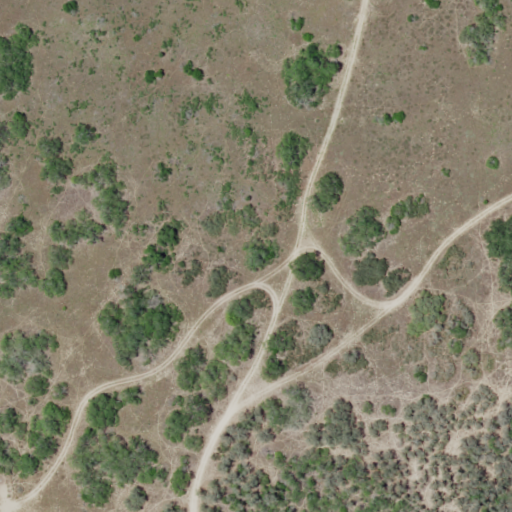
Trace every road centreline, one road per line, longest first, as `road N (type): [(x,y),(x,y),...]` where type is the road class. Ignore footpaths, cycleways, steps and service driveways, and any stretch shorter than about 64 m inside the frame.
road 1 (residential): [(236,511),(306,369),(364,345),(511,213)]
road 2 (residential): [(358,0),(306,244),(306,369)]
